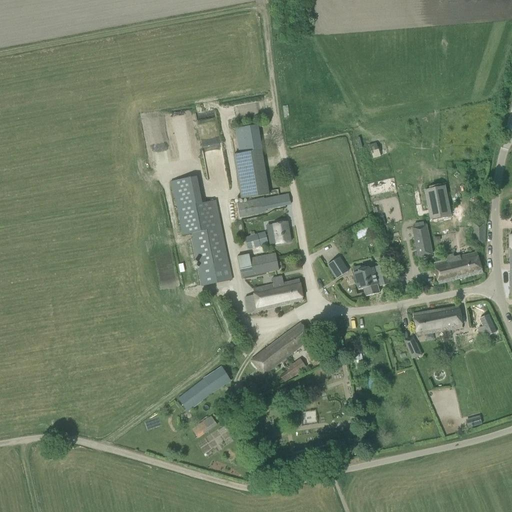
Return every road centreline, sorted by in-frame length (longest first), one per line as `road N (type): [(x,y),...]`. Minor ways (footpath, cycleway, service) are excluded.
road 1 (track): [(0,56),(256,10),(315,316)]
road 2 (track): [(259,487),(57,440),(0,445)]
road 3 (unclassified): [(259,487),(511,431)]
road 4 (unclassified): [(315,316),(498,290)]
road 5 (unclassified): [(498,290),(494,225),(509,131)]
